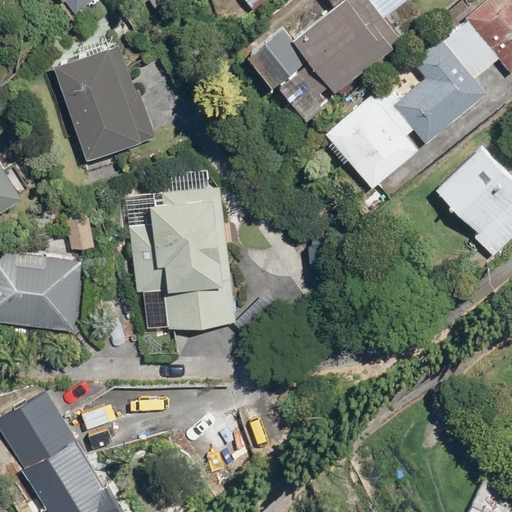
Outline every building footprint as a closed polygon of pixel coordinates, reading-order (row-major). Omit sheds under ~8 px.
[(87,0),(62,0),(72,12),(87,0)] [(357,0),(337,0),(296,32),(338,87),(397,43),(376,15),(371,19),(357,0)] [(511,0),(482,0),(467,13),(511,65),(511,0)] [(286,22),(252,48),(275,80),(309,54),(286,22)] [(428,73),(396,100),(428,139),(491,88),(443,32),(414,57),(428,73)] [(113,38),(57,58),(92,155),(158,131),(142,85),(138,86),(122,40),(115,42),(113,38)] [(374,89),(329,126),(375,184),(421,147),(374,89)] [(511,166),(485,139),(439,182),(482,227),(477,231),(495,250),(511,234),(511,166)] [(0,208),(26,191),(0,151),(0,208)] [(131,222),(139,289),(167,285),(172,324),(239,315),(234,277),(223,180),(164,187),(165,195),(155,196),(158,218),(131,222)] [(94,209),(70,212),(74,242),(98,239),(94,209)] [(85,255),(0,246),(0,315),(78,324),(85,255)] [(107,478),(79,430),(77,431),(49,384),(0,413),(0,424),(23,463),(25,462),(49,503),(43,507),(45,511),(130,511),(132,511),(111,476),(107,478)] [(286,398),(270,405),(286,442),(302,435),(286,398)] [(213,439),(198,447),(212,471),(227,462),(213,439)] [(511,511),(511,510),(475,493),(465,511),(511,511)]
